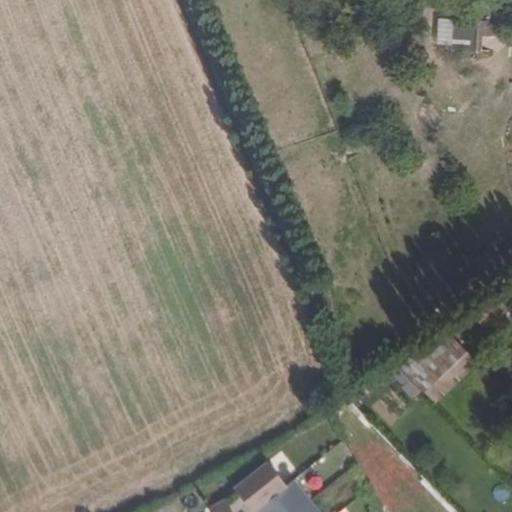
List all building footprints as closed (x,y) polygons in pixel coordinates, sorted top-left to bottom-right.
[(493,21),(470,20),(467,50),(480,51),(482,36),(492,38),(493,21)] [(480,329),(507,312),(499,300),(472,317),(480,329)] [(436,405),(478,363),(448,333),(412,356),(398,366),(436,405)] [(369,448),(356,460),(365,471),(370,467),(380,477),(388,468),(369,448)] [(317,511),(292,479),(285,484),(266,460),(232,486),(251,511),(317,511)] [(230,511),(225,501),(210,508),(211,511),(230,511)]
